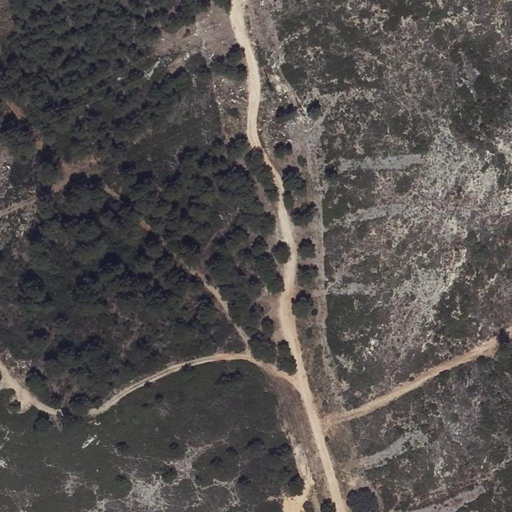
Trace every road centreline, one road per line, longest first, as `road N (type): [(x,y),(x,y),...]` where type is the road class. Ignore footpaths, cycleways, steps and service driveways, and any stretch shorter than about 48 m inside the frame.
road 1 (track): [(341,511),(290,329),(290,228),(268,157),(254,143),(255,87),(231,0)]
road 2 (track): [(270,368),(184,258),(78,170),(42,184),(0,218)]
road 3 (track): [(0,363),(23,398),(51,412),(90,412),(195,362),(235,359)]
road 4 (track): [(315,429),(511,334)]
